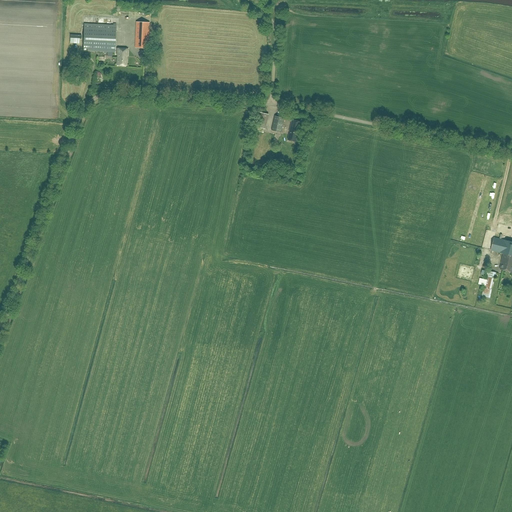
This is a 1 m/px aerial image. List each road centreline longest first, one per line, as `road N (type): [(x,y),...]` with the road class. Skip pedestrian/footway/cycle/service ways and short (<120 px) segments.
road 1 (unclassified): [(0,334),(78,116),(91,101),(115,94),(270,104)]
road 2 (unclassified): [(270,104),(511,151)]
